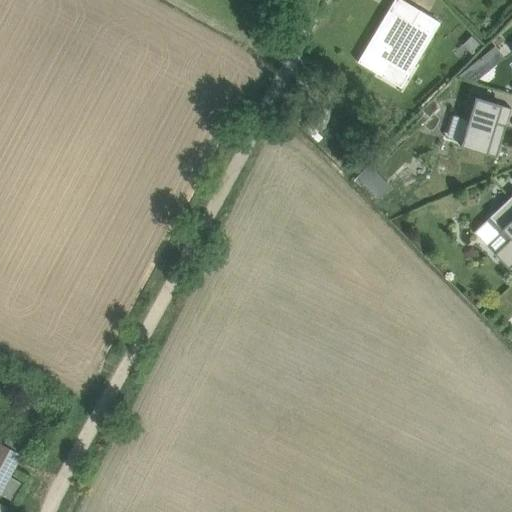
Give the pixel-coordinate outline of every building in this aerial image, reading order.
[(362,64),(383,77),(391,64),(409,75),(440,22),(421,11),(413,24),(393,13),(362,64)] [(506,108),(511,110),(511,108),(475,97),(475,98),(460,146),(497,157),(504,132),(506,126),(501,124),(506,108)] [(325,130),(331,111),(322,108),(316,127),(325,130)] [(319,131),(308,121),(302,127),(318,142),(322,137),(318,133),(319,131)] [(354,178),(375,199),(389,185),(368,164),(354,178)] [(494,254),(509,269),(511,266),(511,195),(490,216),(511,238),(494,254)] [(0,442),(0,495),(22,455),(0,442)]
